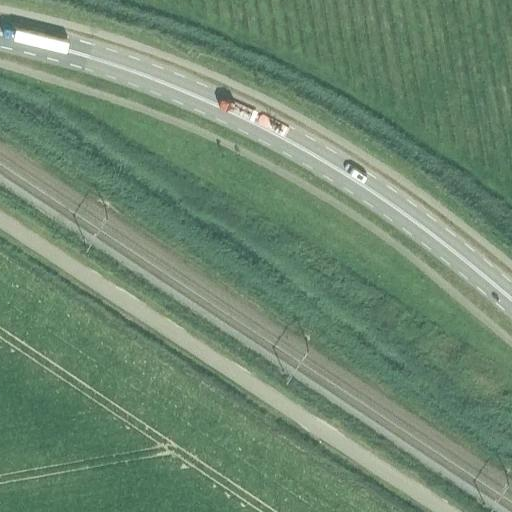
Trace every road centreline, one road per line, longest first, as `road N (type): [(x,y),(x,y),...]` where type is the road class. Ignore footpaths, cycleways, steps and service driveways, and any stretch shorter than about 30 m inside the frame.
road 1 (primary): [(511,300),(387,202),(293,143),(137,73),(0,34)]
road 2 (unclassified): [(444,511),(0,220)]
